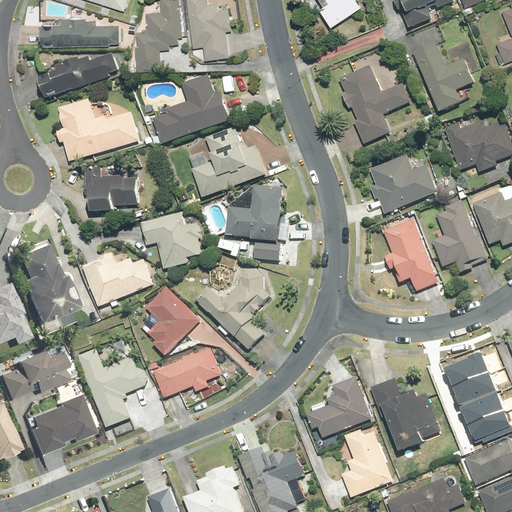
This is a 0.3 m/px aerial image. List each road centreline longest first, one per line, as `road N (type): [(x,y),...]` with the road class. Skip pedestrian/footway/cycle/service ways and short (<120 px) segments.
road 1 (residential): [(330,307),(305,353),(239,409),(0,509)]
road 2 (residential): [(270,0),(336,216),(330,307)]
road 3 (residential): [(511,294),(461,319),(415,327),(330,307)]
road 4 (residential): [(18,146),(1,65),(10,0)]
